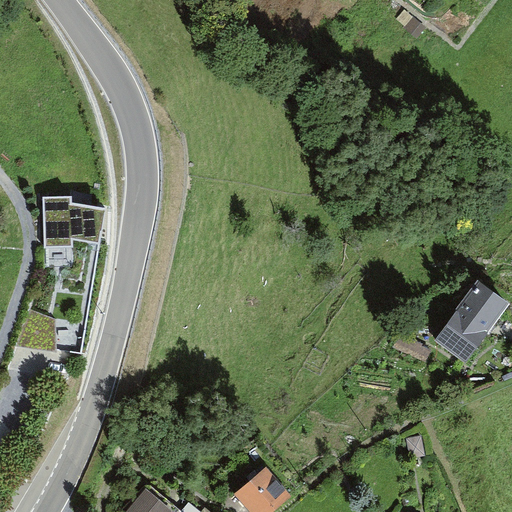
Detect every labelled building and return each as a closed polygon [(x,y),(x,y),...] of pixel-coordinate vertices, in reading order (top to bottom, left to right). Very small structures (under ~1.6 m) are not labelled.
[(72,198),(46,198),(48,248),(75,247),(74,238),(102,244),(109,211),(74,204),(72,198)] [(511,309),(481,287),(441,344),(471,366),(511,309)] [(58,318),(32,309),(22,341),(61,350),(58,318)] [(281,511),(295,501),(272,471),(237,498),(247,511),(281,511)] [(179,511),(152,488),(131,511),(179,511)]
